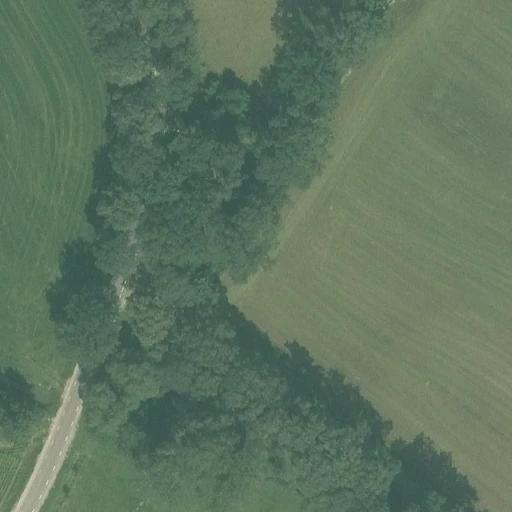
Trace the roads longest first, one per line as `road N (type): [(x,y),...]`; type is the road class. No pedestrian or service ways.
road 1 (residential): [(442,511),(124,262)]
road 2 (unclassified): [(124,262),(141,220),(155,132),(143,51),(119,0)]
road 3 (unclassified): [(25,511),(124,262)]
